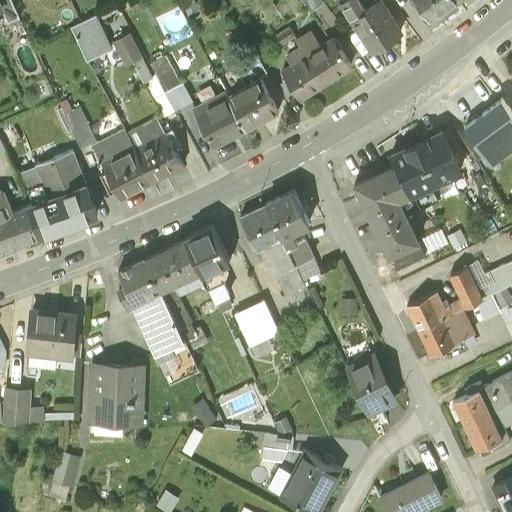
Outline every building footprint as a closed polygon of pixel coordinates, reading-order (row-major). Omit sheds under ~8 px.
[(402,32),(381,0),(365,10),(358,0),(347,0),(341,4),(372,51),(402,32)] [(415,0),(431,20),(458,0),(415,0)] [(91,55),(118,44),(103,8),(76,20),(91,55)] [(117,36),(130,60),(148,50),(135,26),(117,36)] [(297,39),(301,45),(324,83),(351,66),(340,48),(338,49),(333,40),(321,47),(311,30),(297,39)] [(300,98),(324,83),(301,45),(288,54),(294,64),(283,71),(300,98)] [(174,52),(145,63),(163,111),(192,100),(174,52)] [(262,80),(229,97),(246,130),(280,113),(262,80)] [(215,146),(246,130),(229,97),(198,113),(215,146)] [(511,113),(501,99),(466,126),(490,157),(510,141),(511,143),(511,113)] [(68,108),(85,143),(101,136),(84,101),(68,108)] [(441,129),(416,142),(435,181),(461,168),(441,129)] [(173,130),(137,148),(154,180),(184,165),(175,148),(181,145),(173,130)] [(410,193),(435,181),(416,142),(391,154),(395,162),(410,192),(410,193)] [(121,197),(154,180),(137,148),(134,143),(101,160),(107,171),(101,173),(107,184),(113,182),(121,197)] [(33,203),(29,204),(41,234),(99,212),(74,150),(37,165),(42,175),(25,182),(33,203)] [(399,197),(410,192),(395,162),(354,181),(396,268),(426,254),(399,197)] [(92,181),(99,196),(109,191),(101,177),(92,181)] [(0,250),(41,234),(29,204),(13,211),(3,187),(0,188),(0,250)] [(293,187),(267,201),(283,233),(282,234),(287,243),(296,239),(291,229),(309,219),(293,187)] [(296,262),(287,243),(282,234),(283,233),(267,201),(241,214),(257,246),(259,245),(273,273),(296,262)] [(213,222),(186,236),(202,269),(203,271),(230,258),(213,222)] [(186,236),(146,254),(162,287),(202,269),(186,236)] [(162,287),(146,254),(118,267),(171,381),(198,367),(162,287)] [(475,263),(456,269),(467,306),(483,301),(487,313),(505,307),(499,291),(511,286),(511,258),(489,266),(492,276),(481,280),(475,263)] [(216,268),(208,270),(216,298),(238,292),(233,275),(219,279),(216,268)] [(407,306),(419,330),(444,317),(445,318),(453,314),(448,305),(444,307),(436,291),(407,306)] [(279,330),(263,298),(235,312),(250,344),(279,330)] [(356,298),(341,299),(343,316),(358,315),(356,298)] [(72,311),(34,308),(31,350),(69,353),(72,311)] [(461,310),(453,314),(445,318),(444,317),(419,330),(430,355),(473,334),(461,310)] [(396,396),(376,353),(346,367),(367,410),(396,396)] [(143,365),(93,363),(91,417),(141,420),(143,365)] [(465,426),(511,402),(511,372),(483,387),(480,382),(468,388),(470,393),(453,401),(465,426)] [(34,419),(35,387),(14,387),(14,419),(34,419)] [(511,402),(465,426),(477,450),(490,444),(493,449),(511,441),(503,425),(511,420),(511,402)] [(286,455),(287,432),(268,432),(268,454),(286,455)] [(81,477),(82,447),(61,446),(60,476),(81,477)] [(341,468),(306,449),(283,493),(318,511),(341,468)] [(441,495),(428,470),(377,496),(385,511),(395,511),(404,507),(407,511),(441,495)] [(506,511),(511,511),(511,476),(493,485),(506,511)] [(74,493),(74,477),(54,477),(54,492),(74,493)]
